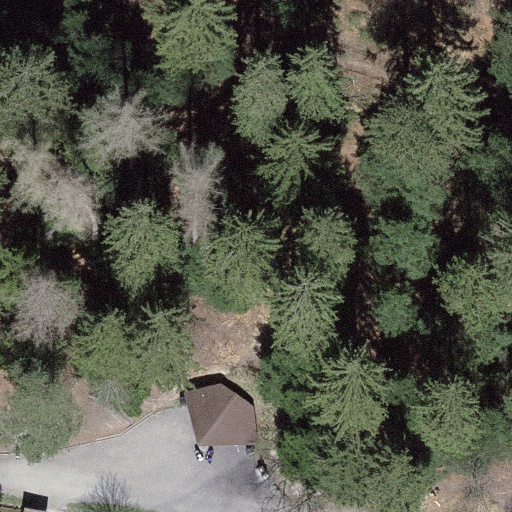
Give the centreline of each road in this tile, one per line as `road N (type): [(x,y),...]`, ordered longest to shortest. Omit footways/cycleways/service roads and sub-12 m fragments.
road 1 (track): [(166,0),(431,72),(511,143)]
road 2 (track): [(0,475),(242,511)]
